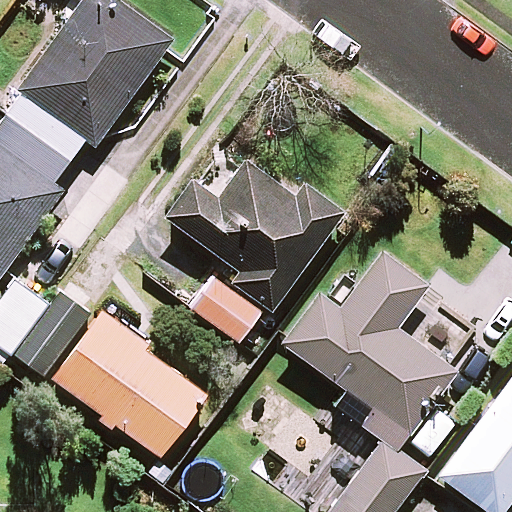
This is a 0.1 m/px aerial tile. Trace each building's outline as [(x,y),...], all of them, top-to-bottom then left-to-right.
[(173,42),(114,0),(84,0),(0,116),(0,279),(64,192),(54,185),(86,140),(96,147),(173,42)] [(296,197),(223,142),(167,217),(279,301),(346,213),(306,183),(296,197)] [(429,286),(381,251),(343,304),(321,288),(282,342),(372,408),(363,420),(400,448),(456,371),(398,328),(429,286)] [(262,312),(215,279),(193,309),(240,342),(262,312)] [(53,308),(16,280),(0,301),(0,367),(12,351),(44,375),(89,315),(62,295),(53,308)] [(147,343),(102,311),(53,378),(161,457),(206,395),(143,349),(147,343)] [(511,377),(467,441),(511,472),(511,377)] [(393,511),(426,472),(386,440),(329,511),(393,511)]
